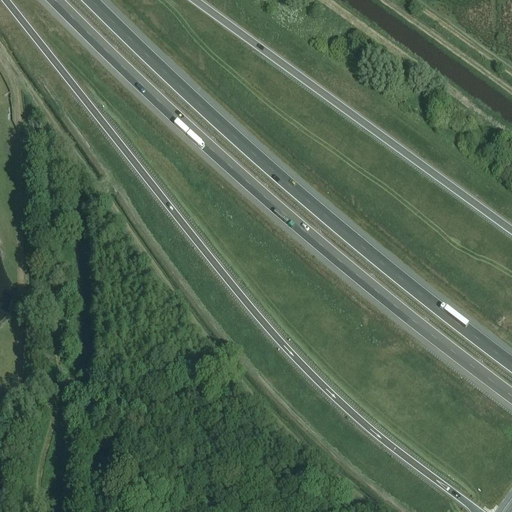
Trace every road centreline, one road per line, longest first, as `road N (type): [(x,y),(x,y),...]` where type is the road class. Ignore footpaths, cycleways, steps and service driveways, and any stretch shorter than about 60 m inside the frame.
road 1 (motorway): [(5,0),(288,351),(370,429),(478,511)]
road 2 (motorway): [(55,0),(320,244),(511,395)]
road 3 (motorway): [(511,362),(336,223),(92,0)]
road 4 (motorway): [(511,230),(194,0)]
